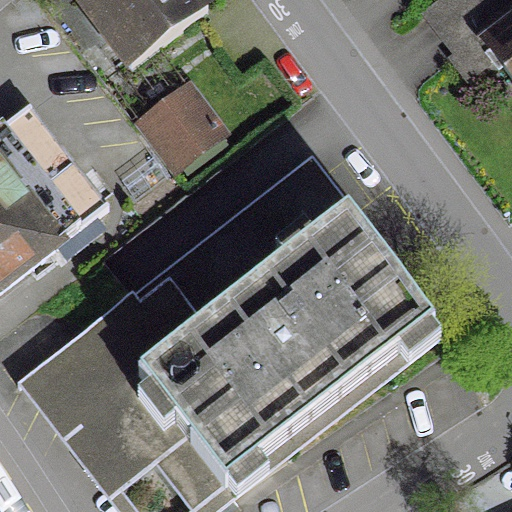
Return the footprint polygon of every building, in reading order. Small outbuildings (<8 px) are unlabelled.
[(71,0),(127,74),(203,16),(190,0),(71,0)] [(477,41),(511,87),(511,12),(509,15),(499,2),(500,0),(442,0),(421,16),(454,58),(477,41)] [(136,129),(173,177),(221,140),(184,92),(136,129)] [(0,291),(102,213),(25,115),(0,133),(0,291)] [(135,310),(128,301),(24,381),(85,458),(152,407),(221,495),(430,333),(307,176),(135,310)]
